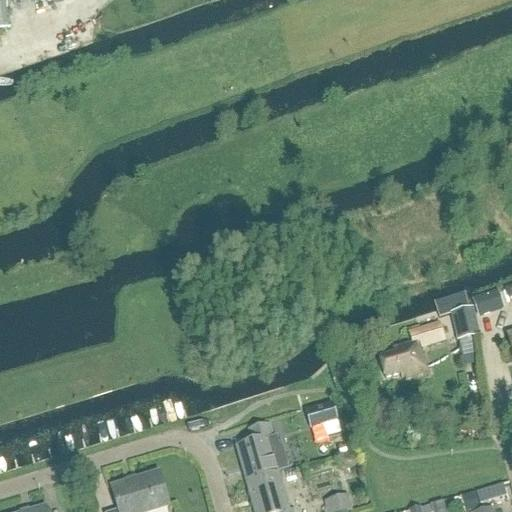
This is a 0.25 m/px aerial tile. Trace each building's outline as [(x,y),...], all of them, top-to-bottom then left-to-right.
[(438,320),(468,311),(464,296),(434,305),(436,313),(438,320)] [(479,340),(472,311),(449,317),(457,345),(479,340)] [(419,377),(416,366),(422,364),(417,347),(441,340),(442,342),(444,341),(439,327),(421,332),(408,337),(410,347),(392,352),(393,357),(378,362),(385,382),(399,378),(401,383),(419,377)] [(236,451),(245,485),(277,476),(268,442),(272,441),(268,429),(247,435),(251,447),(236,451)] [(287,511),(277,476),(245,485),(252,511),(287,511)] [(158,477),(109,492),(115,511),(158,511),(168,509),(158,477)] [(351,511),(347,497),(323,505),(325,511),(351,511)] [(463,511),(478,511),(474,497),(460,501),(463,511)]
